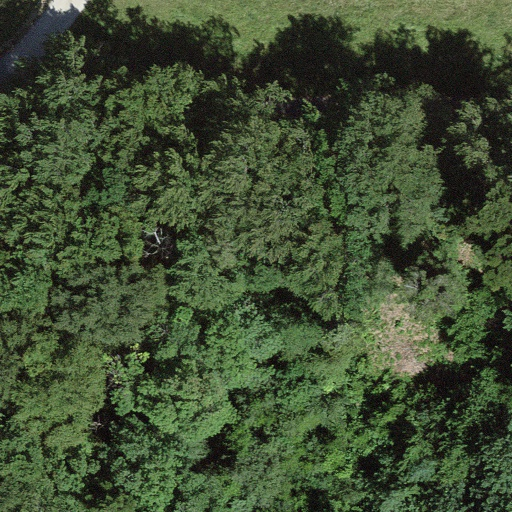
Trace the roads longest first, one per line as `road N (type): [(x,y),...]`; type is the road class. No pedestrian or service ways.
road 1 (unclassified): [(0,113),(121,80),(511,79)]
road 2 (unclassified): [(91,0),(0,90)]
